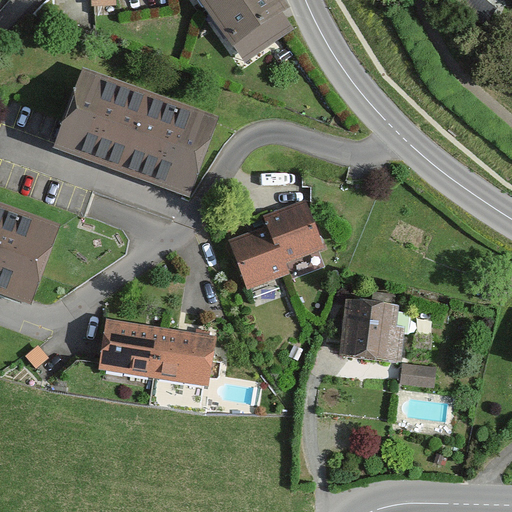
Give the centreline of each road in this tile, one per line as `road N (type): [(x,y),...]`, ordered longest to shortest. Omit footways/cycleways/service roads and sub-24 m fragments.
road 1 (residential): [(392,126),(358,151),(267,131),(165,229),(45,324),(0,308)]
road 2 (unknown): [(177,218),(18,159)]
road 3 (tertiary): [(511,222),(448,180),(392,126)]
road 4 (tertiary): [(392,126),(348,76),(307,0)]
road 5 (tertiary): [(367,511),(381,505),(511,508)]
road 6 (unknown): [(328,511),(315,445),(329,382)]
